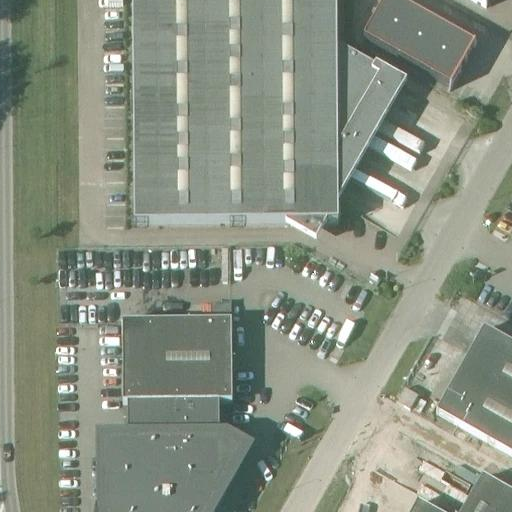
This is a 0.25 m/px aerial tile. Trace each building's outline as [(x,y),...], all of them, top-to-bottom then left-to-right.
[(336,0),(132,0),(134,227),(289,226),(289,225),(300,205),(325,219),(325,226),(338,226),(338,205),(337,206),(337,205),(331,202),(399,83),(337,48),(336,0)] [(390,0),(386,0),(364,41),(451,90),(475,48),(390,0)] [(468,0),(486,10),(490,0),(468,0)] [(219,405),(232,405),(231,304),(211,304),(211,324),(122,325),(123,406),(127,406),(128,444),(104,444),(104,506),(105,511),(209,511),(233,471),(230,469),(235,458),(219,449),(219,405)] [(511,347),(484,331),(436,416),(511,458),(511,347)] [(410,413),(411,411),(418,399),(404,391),(396,405),(410,413)] [(511,511),(511,496),(482,480),(482,481),(464,511),(427,511),(418,506),(414,511),(511,511)]
